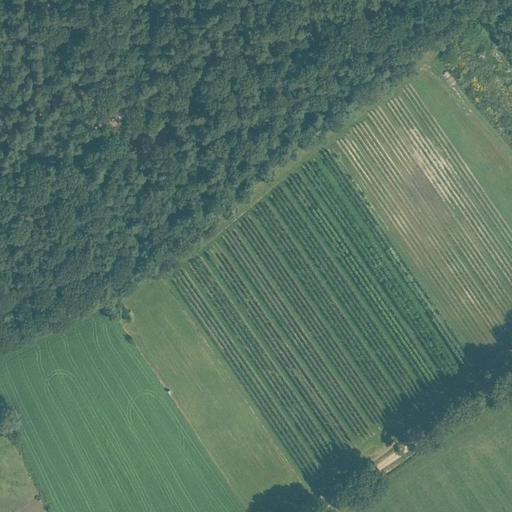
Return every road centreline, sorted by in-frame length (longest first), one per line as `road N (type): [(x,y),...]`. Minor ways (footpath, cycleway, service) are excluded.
road 1 (track): [(0,167),(402,0)]
road 2 (track): [(320,511),(511,376)]
